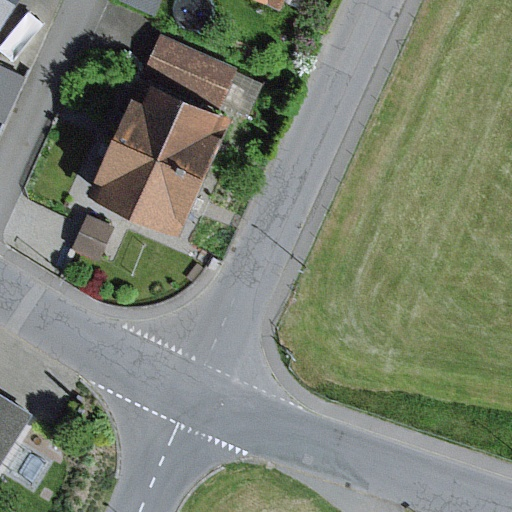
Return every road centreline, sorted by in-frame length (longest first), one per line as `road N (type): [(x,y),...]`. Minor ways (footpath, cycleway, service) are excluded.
road 1 (residential): [(378,0),(192,396)]
road 2 (unclassified): [(256,425),(509,511)]
road 3 (residential): [(0,290),(192,396)]
road 4 (residential): [(0,189),(85,0)]
road 5 (unclassified): [(256,425),(376,511)]
road 6 (residential): [(192,396),(142,511)]
